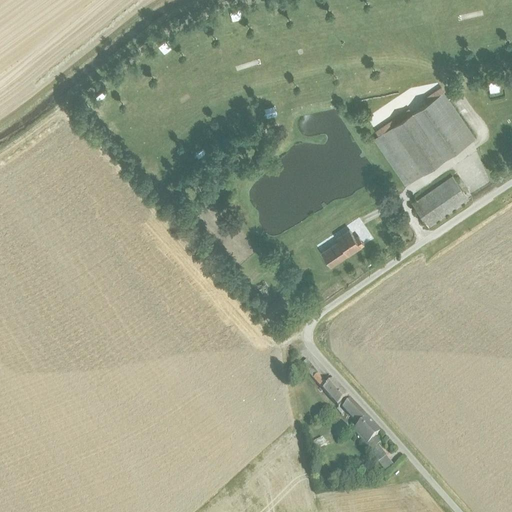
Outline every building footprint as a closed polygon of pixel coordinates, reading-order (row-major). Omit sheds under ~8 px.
[(250,2),(251,10),(260,10),(259,2),(250,2)] [(177,34),(181,38),(186,34),(183,29),(177,34)] [(446,85),(379,132),(412,183),(481,133),(446,85)] [(108,126),(116,133),(121,128),(113,121),(108,126)] [(412,202),(429,226),(470,198),(453,174),(412,202)] [(321,251),(331,266),(364,244),(358,234),(355,236),(349,228),(336,236),(339,240),(321,251)] [(281,295),(265,306),(271,316),(288,305),(281,295)] [(309,363),(303,368),(338,408),(348,399),(337,386),(332,390),(309,363)] [(381,435),(352,403),(344,410),(359,427),(354,431),(381,461),(387,456),(374,442),(381,435)] [(317,450),(331,445),(328,436),(314,441),(317,450)] [(379,462),(373,467),(381,477),(387,471),(379,462)]
